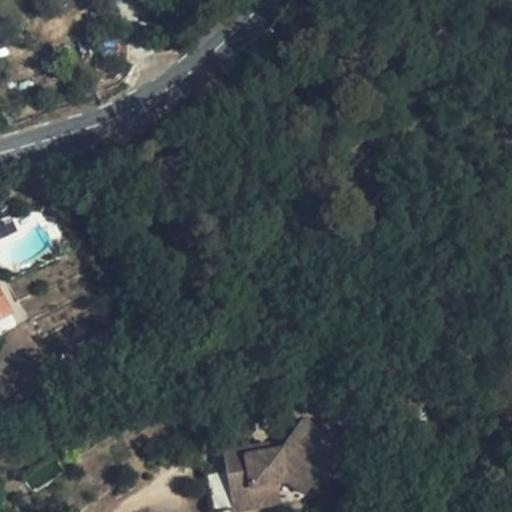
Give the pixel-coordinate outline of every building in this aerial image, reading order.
[(0,238),(11,233),(5,218),(0,219),(0,238)] [(0,318),(12,313),(0,288),(0,318)] [(322,442),(302,427),(279,457),(268,459),(257,461),(256,453),(220,458),(226,500),(245,497),(247,505),(277,500),(276,492),(286,490),(303,503),(326,471),(309,459),(322,442)] [(267,451),(256,453),(257,461),(268,459),(267,451)] [(228,511),(270,511),(279,511),(277,500),(247,505),(245,497),(226,500),(228,511)]
